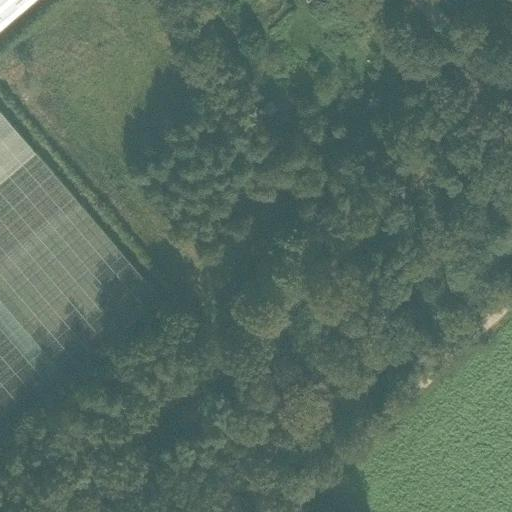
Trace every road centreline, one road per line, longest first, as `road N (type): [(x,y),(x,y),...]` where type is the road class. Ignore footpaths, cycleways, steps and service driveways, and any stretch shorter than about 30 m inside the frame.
road 1 (track): [(38,511),(510,80)]
road 2 (unclassified): [(276,511),(511,292)]
